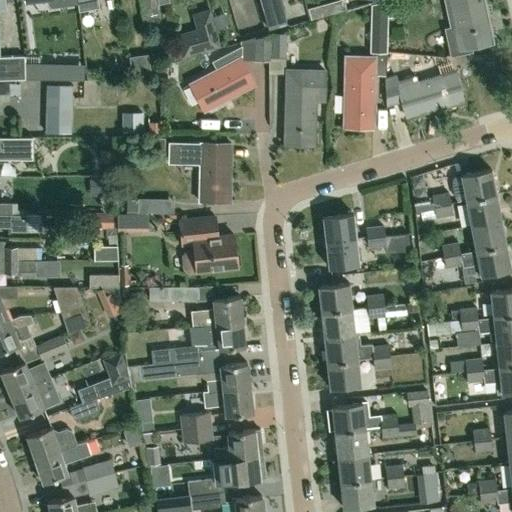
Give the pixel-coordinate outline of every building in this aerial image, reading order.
[(45,0),(25,0),(30,26),(49,22),(45,0)] [(76,0),(78,11),(99,7),(98,0),(76,0)] [(141,0),(142,2),(145,21),(159,19),(156,0),(141,0)] [(268,25),(283,21),(280,9),(285,8),(282,0),(270,0),(261,3),(268,25)] [(386,52),(387,17),(387,0),(386,0),(371,4),(370,52),(386,52)] [(387,0),(387,17),(399,17),(399,0),(387,0)] [(492,42),(483,0),(446,0),(449,12),(453,11),(457,26),(445,28),(451,55),(471,50),(470,46),(492,42)] [(325,16),(323,9),(322,7),(308,11),(311,20),(325,16)] [(215,16),(218,28),(227,25),(224,14),(215,16)] [(182,55),(219,45),(213,23),(177,33),(182,55)] [(272,34),(271,34),(270,55),(285,56),(286,33),(272,33),(272,34)] [(270,55),(271,34),(254,39),(254,60),(269,60),(269,72),(270,73),(270,55)] [(181,55),(179,43),(167,45),(169,57),(181,55)] [(190,83),(203,110),(254,83),(242,59),(242,47),(214,61),(218,69),(190,83)] [(129,56),(132,76),(151,73),(148,53),(129,56)] [(12,56),(12,79),(25,78),(24,58),(24,55),(12,56)] [(375,75),(375,56),(374,56),(346,55),(344,125),(373,126),(375,75)] [(0,79),(12,79),(12,56),(0,56),(0,79)] [(40,79),(41,63),(25,62),(25,78),(40,79)] [(164,78),(165,67),(156,66),(155,78),(164,78)] [(99,79),(99,68),(87,69),(87,80),(99,79)] [(323,91),(324,71),(303,70),(303,73),(286,73),(284,143),(314,144),(315,91),(323,91)] [(463,99),(454,70),(415,82),(414,77),(395,82),(393,75),(384,77),(386,104),(401,99),(406,116),(463,99)] [(0,100),(9,101),(9,95),(20,95),(20,83),(9,83),(0,82),(0,100)] [(70,110),(46,109),(46,132),(70,133),(70,110)] [(158,122),(149,122),(149,134),(159,134),(158,122)] [(35,158),(37,137),(26,137),(24,157),(35,158)] [(169,162),(194,162),(199,162),(199,200),(229,200),(230,142),(194,142),(169,142),(169,162)] [(466,199),(495,193),(491,168),(461,173),(466,199)] [(90,195),(111,194),(110,176),(90,177),(90,195)] [(432,195),(434,206),(450,202),(448,190),(431,194),(432,195)] [(471,224),(500,218),(495,193),(466,199),(471,224)] [(432,195),(431,194),(412,198),(415,210),(434,206),(432,195)] [(0,201),(0,212),(12,213),(12,201),(0,201)] [(434,206),(436,217),(452,214),(450,202),(434,206)] [(0,226),(11,226),(11,231),(27,231),(27,213),(12,213),(0,212),(0,226)] [(113,227),(113,212),(87,212),(88,227),(105,227),(113,227)] [(325,241),(355,237),(352,212),(322,215),(325,241)] [(208,237),(206,216),(178,219),(181,243),(193,242),(193,248),(186,249),(181,255),(183,269),(188,273),(197,272),(197,269),(235,265),(232,234),(218,236),(208,237)] [(475,249),(505,243),(500,218),(471,224),(475,249)] [(367,236),(385,234),(383,224),(366,226),(367,236)] [(385,234),(367,236),(368,246),(384,245),(385,252),(410,249),(409,245),(408,231),(385,234)] [(328,266),(358,262),(355,237),(325,241),(328,266)] [(443,255),(460,252),(458,240),(441,244),(443,255)] [(0,259),(19,260),(19,259),(19,258),(19,247),(5,247),(5,241),(0,241),(0,259)] [(510,269),(505,243),(475,249),(460,252),(443,255),(445,267),(462,263),(463,266),(473,264),(476,275),(480,274),(480,275),(510,269)] [(116,260),(116,246),(93,246),(93,260),(116,260)] [(19,260),(0,259),(0,271),(19,272),(35,271),(35,259),(19,259),(19,260)] [(130,284),(130,266),(128,266),(128,264),(120,264),(120,267),(119,267),(118,273),(117,273),(118,284),(130,284)] [(111,286),(118,286),(118,284),(117,273),(89,273),(89,286),(96,286),(107,286),(111,286)] [(321,310),(352,306),(349,281),(318,284),(321,310)] [(61,310),(83,304),(77,286),(53,286),(61,310)] [(115,295),(111,286),(107,286),(96,286),(103,301),(115,295)] [(198,300),(198,286),(149,286),(149,300),(198,300)] [(493,316),(511,313),(511,287),(490,290),(493,316)] [(367,305),(384,303),(384,302),(383,293),(383,292),(366,294),(367,305)] [(192,325),(241,320),(239,295),(212,297),(213,307),(191,309),(192,325)] [(418,300),(417,300),(408,302),(409,311),(419,310),(418,300)] [(368,317),(385,315),(384,303),(367,305),(368,317)] [(79,328),(89,323),(83,304),(61,310),(68,332),(69,332),(79,328)] [(354,333),(359,332),(370,331),(368,317),(367,305),(352,306),(321,310),(324,335),(354,332),(354,333)] [(460,319),(477,317),(475,306),(459,307),(459,308),(460,319)] [(453,320),(460,319),(459,308),(452,309),(453,320)] [(0,348),(17,341),(17,340),(29,335),(25,324),(32,321),(29,313),(19,314),(8,318),(8,319),(0,321),(0,348)] [(511,339),(511,313),(493,316),(477,317),(460,319),(461,330),(478,329),(478,331),(490,330),(491,341),(511,339)] [(456,331),(461,330),(460,319),(453,320),(426,322),(428,334),(456,331)] [(241,320),(192,325),(189,325),(190,340),(199,339),(199,335),(216,333),(218,345),(218,347),(244,345),(241,320)] [(79,328),(69,332),(73,341),(82,337),(79,328)] [(354,333),(354,332),(324,335),(326,361),(373,356),(405,352),(404,345),(398,342),(388,343),(371,345),(371,343),(360,344),(359,332),(354,333)] [(62,333),(35,344),(36,345),(39,356),(41,358),(68,347),(62,333)] [(439,348),(438,339),(430,340),(431,348),(439,348)] [(511,364),(511,339),(491,341),(491,342),(495,341),(498,366),(511,364)] [(153,363),(195,359),(203,358),(202,347),(202,344),(167,347),(153,349),(151,349),(153,363)] [(406,360),(405,352),(373,356),(373,357),(374,368),(391,366),(391,365),(401,364),(406,360)] [(466,370),(483,368),(481,356),(465,358),(465,359),(452,360),(453,370),(466,369),(466,370)] [(357,358),(357,357),(326,361),(329,386),(360,383),(357,358)] [(197,373),(195,359),(153,363),(141,364),(142,378),(143,378),(197,373)] [(0,373),(8,393),(48,376),(44,365),(29,371),(24,362),(23,360),(20,361),(0,369),(0,373)] [(207,391),(249,386),(246,362),(220,365),(221,378),(206,379),(207,391)] [(511,390),(511,364),(498,366),(498,367),(483,368),(466,370),(467,381),(484,380),(484,382),(495,380),(497,392),(501,392),(511,390)] [(435,397),(448,396),(445,373),(432,375),(435,397)] [(99,398),(122,389),(131,386),(129,374),(118,377),(117,376),(94,384),(99,398)] [(18,416),(58,398),(48,376),(8,393),(18,416)] [(385,391),(411,386),(410,376),(383,381),(385,391)] [(251,411),(249,386),(207,391),(203,391),(204,406),(224,404),(225,414),(251,411)] [(408,405),(428,402),(427,389),(406,391),(408,405)] [(77,419),(96,413),(99,407),(96,399),(70,408),(73,418),(77,419)] [(365,426),(362,400),(331,404),(332,414),(328,415),(329,428),(334,427),(334,429),(365,426)] [(181,427),(211,424),(210,410),(179,413),(181,427)] [(381,424),(397,423),(396,412),(380,413),(381,424)] [(141,421),(142,431),(154,430),(153,419),(141,421)] [(382,437),(416,433),(415,421),(397,423),(381,424),(382,437)] [(182,441),(213,438),(211,424),(181,427),(182,441)] [(57,431),(52,429),(51,426),(25,434),(33,457),(76,443),(72,431),(66,428),(57,431)] [(337,455),(367,452),(365,426),(334,429),(337,455)] [(473,438),(490,437),(489,426),(472,428),(473,438)] [(261,444),(259,429),(253,429),(227,432),(228,445),(212,446),(214,458),(218,457),(219,458),(256,454),(255,445),(261,444)] [(475,451),(491,449),(490,437),(473,438),(475,451)] [(76,444),(76,443),(33,457),(41,482),(59,476),(67,473),(66,471),(63,462),(90,453),(85,440),(76,444)] [(160,462),(158,445),(146,446),(147,464),(160,462)] [(339,481),(370,477),(367,452),(337,455),(339,481)] [(212,458),(214,477),(216,477),(216,479),(223,479),(223,481),(232,480),(233,481),(259,478),(265,477),(263,465),(257,466),(256,454),(219,458),(218,457),(214,458),(212,458)] [(85,479),(114,471),(110,458),(82,466),(85,479)] [(386,475),(403,473),(401,463),(385,465),(386,475)] [(437,479),(436,470),(418,472),(419,481),(437,479)] [(118,486),(114,471),(85,479),(88,492),(89,493),(118,486)] [(387,488),(404,486),(403,473),(386,475),(387,488)] [(216,479),(216,477),(214,477),(187,480),(189,495),(224,491),(223,479),(216,479)] [(342,507),(373,504),(370,477),(339,481),(342,507)] [(479,490),(496,489),(494,477),(478,479),(478,480),(479,490)] [(469,491),(479,490),(478,480),(468,481),(469,491)] [(511,511),(511,486),(511,487),(496,489),(479,490),(480,502),(497,500),(497,502),(509,500),(509,511),(511,511)] [(190,508),(219,505),(219,502),(225,502),(224,491),(189,495),(190,508)] [(49,511),(96,511),(94,500),(75,504),(73,495),(73,494),(64,496),(46,500),(49,511)] [(262,511),(261,495),(234,498),(236,511),(232,511),(262,511)]
